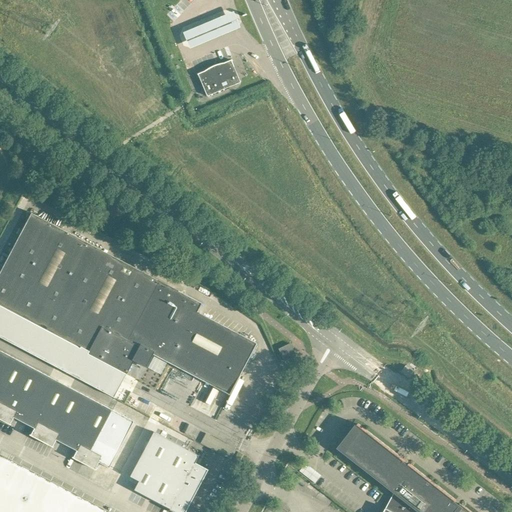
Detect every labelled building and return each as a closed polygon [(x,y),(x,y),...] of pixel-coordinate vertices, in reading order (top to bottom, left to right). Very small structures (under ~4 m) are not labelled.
[(237,28),(229,8),(221,11),(182,28),(191,48),(229,32),(237,28)] [(230,60),(197,74),(198,76),(202,87),(206,96),(240,82),(233,67),(230,60)] [(0,270),(0,337),(113,397),(126,374),(133,360),(137,363),(136,365),(140,367),(141,365),(145,367),(152,354),(229,395),(256,343),(197,312),(201,303),(31,213),(0,270)] [(295,356),(289,343),(278,349),(284,361),(295,356)] [(6,353),(0,363),(0,415),(27,365),(6,353)] [(48,376),(27,365),(0,415),(0,419),(10,425),(10,424),(11,421),(13,417),(23,423),(48,376)] [(410,379),(415,372),(406,365),(401,372),(410,379)] [(48,376),(23,423),(33,428),(31,432),(30,434),(29,434),(29,435),(41,441),(69,387),(48,376)] [(90,398),(69,387),(41,441),(52,447),(52,446),(53,444),(55,440),(65,445),(90,398)] [(90,398),(65,445),(76,451),(74,455),(73,454),(72,457),(83,463),(112,409),(90,398)] [(133,421),(112,409),(83,463),(95,469),(94,469),(96,466),(95,466),(98,462),(108,468),(133,421)] [(423,511),(454,511),(461,504),(460,504),(459,504),(460,504),(459,506),(454,502),(455,501),(456,500),(409,464),(408,464),(409,465),(408,466),(403,462),(404,461),(405,461),(358,424),(357,425),(362,428),(346,452),(388,485),(385,488),(382,487),(393,495),(396,490),(423,511)] [(168,509),(171,511),(173,511),(184,511),(188,506),(187,506),(207,470),(194,463),(198,455),(153,431),(129,476),(138,481),(133,490),(169,509),(168,509)] [(233,460),(238,462),(242,454),(238,452),(233,460)] [(0,511),(109,511),(0,454),(0,511)] [(305,463),(299,471),(315,482),(320,474),(305,463)] [(470,511),(461,504),(454,511),(423,511),(396,490),(393,495),(383,511),(470,511)]
